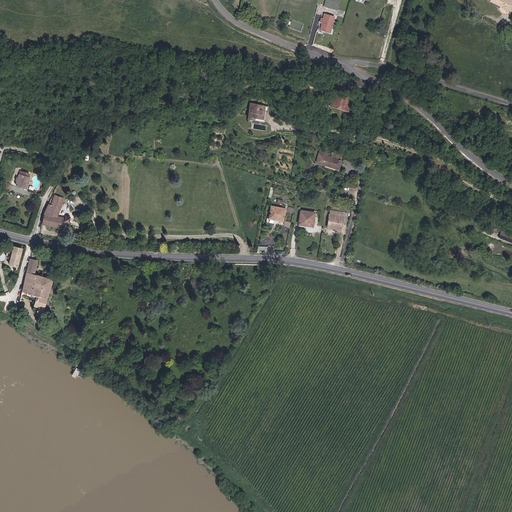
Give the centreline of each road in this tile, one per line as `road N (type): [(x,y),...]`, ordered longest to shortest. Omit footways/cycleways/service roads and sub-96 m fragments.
road 1 (primary): [(31,241),(315,263),(511,312)]
road 2 (unclassified): [(364,76),(150,105),(94,130),(69,161)]
road 3 (unclassified): [(331,61),(364,61),(511,102)]
road 4 (unclassified): [(511,182),(460,150),(402,94),(364,76)]
road 5 (unclassified): [(331,61),(238,24),(216,0)]
